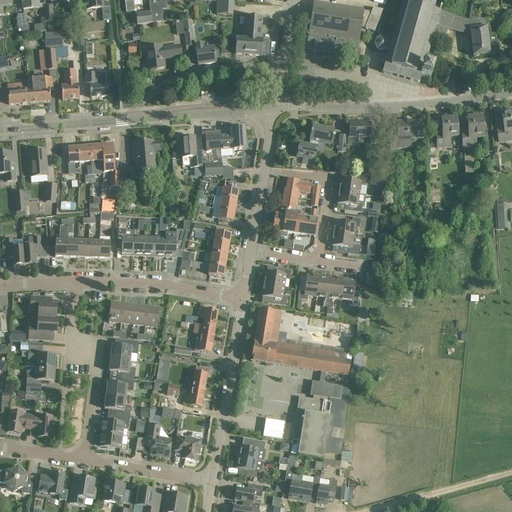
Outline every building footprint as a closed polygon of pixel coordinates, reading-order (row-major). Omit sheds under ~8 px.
[(0,0),(0,17),(4,16),(3,7),(11,6),(10,0),(0,0)] [(21,0),(23,11),(39,9),(38,2),(39,2),(38,0),(21,0)] [(87,2),(85,2),(86,11),(102,9),(110,8),(108,0),(87,0),(87,1),(87,2)] [(124,0),(125,2),(126,12),(134,12),(133,1),(141,0),(124,0)] [(149,0),(150,11),(150,13),(151,24),(163,22),(162,10),(167,10),(165,0),(149,0)] [(420,83),(422,77),(431,79),(434,69),(425,67),(436,26),(453,31),(454,27),(467,31),(470,30),(469,23),(440,14),(441,10),(429,6),(430,2),(428,0),(413,0),(413,2),(407,0),(402,0),(390,44),(386,43),(386,42),(384,40),(380,39),(377,41),(375,45),(376,48),(381,51),(384,49),(389,51),(385,65),(383,72),(420,83)] [(217,2),(216,15),(232,17),(233,3),(217,2)] [(364,13),(364,11),(314,3),(309,33),(308,36),(306,50),(356,58),(358,44),(359,41),(361,29),(366,30),(365,31),(374,35),(383,11),(373,10),(371,15),(364,13)] [(45,20),(45,24),(53,24),(52,7),(44,8),(45,20)] [(137,26),(143,26),(151,24),(150,13),(136,14),(137,26)] [(21,29),(29,28),(29,26),(26,26),(24,15),(17,16),(18,29),(21,29)] [(269,42),(263,41),(260,41),(262,18),(246,17),(245,40),(236,40),(235,55),(268,57),(269,42)] [(177,36),(184,35),(182,21),(175,22),(177,36)] [(469,23),(470,30),(470,31),(473,58),(498,55),(497,43),(488,44),(487,29),(482,29),(481,21),(469,23)] [(193,32),(184,34),(186,47),(195,46),(193,32)] [(83,35),(75,36),(77,49),(84,48),(83,35)] [(62,42),(45,42),(45,50),(62,50),(62,42)] [(198,65),(216,63),(213,48),(202,50),(202,45),(196,45),(197,51),(196,51),(198,65)] [(164,68),(163,60),(180,57),(179,46),(161,49),(161,47),(145,49),(148,71),(164,68)] [(45,52),(47,72),(57,70),(56,60),(55,52),(55,51),(45,52)] [(64,86),(61,87),(62,101),(79,100),(79,99),(78,85),(76,85),(75,72),(63,73),(64,86)] [(97,74),(85,74),(85,85),(90,84),(90,87),(91,99),(108,98),(107,85),(106,85),(105,73),(97,74)] [(33,82),(27,82),(28,91),(29,104),(50,102),(49,90),(53,90),(52,80),(44,81),(43,78),(41,76),(40,75),(37,75),(35,75),(34,77),(33,79),(33,82)] [(7,90),(8,106),(29,104),(28,91),(17,92),(17,89),(7,90)] [(511,141),(511,134),(511,131),(511,113),(502,115),(504,129),(497,130),(499,144),(511,141)] [(475,148),(475,138),(483,138),(481,118),(467,119),(468,133),(462,134),(463,149),(475,148)] [(450,148),(449,138),(457,137),(456,119),(441,120),(442,135),(436,135),(437,149),(450,148)] [(410,149),(410,140),(422,139),(422,121),(397,122),(398,136),(390,137),(390,149),(410,149)] [(378,131),(370,131),(370,124),(349,124),(349,139),(370,138),(370,145),(377,145),(379,143),(378,131)] [(310,145),(317,147),(317,143),(331,146),(334,131),(313,127),(309,142),(310,142),(310,145)] [(205,150),(206,151),(202,152),(203,167),(205,167),(206,178),(223,177),(222,164),(222,165),(221,151),(232,150),(232,151),(246,150),(244,129),(231,129),(231,136),(221,137),(221,131),(203,132),(204,138),(205,138),(205,143),(204,143),(204,150),(205,150)] [(337,153),(345,154),(347,137),(339,136),(337,153)] [(190,166),(190,169),(202,168),(201,153),(196,153),(195,139),(181,140),(183,167),(190,166)] [(134,143),(135,155),(153,154),(154,155),(158,155),(157,151),(161,151),(160,142),(153,143),(152,142),(134,143)] [(317,147),(310,145),(300,143),(297,157),(314,161),(317,147)] [(112,145),(102,146),(103,162),(103,167),(103,173),(115,172),(114,161),(113,161),(112,145)] [(98,167),(97,162),(103,162),(102,146),(90,147),(92,163),(92,168),(93,176),(103,175),(103,173),(103,167),(98,167)] [(79,148),(80,163),(85,163),(92,163),(90,147),(79,148)] [(79,148),(68,149),(69,164),(68,164),(69,175),(74,175),(74,164),(80,163),(79,148)] [(29,165),(30,177),(31,177),(31,184),(47,183),(47,176),(45,151),(28,152),(29,162),(26,162),(27,166),(29,165)] [(0,154),(0,175),(6,175),(6,183),(15,182),(12,154),(0,154)] [(155,169),(154,155),(153,154),(135,155),(136,170),(155,169)] [(473,158),(464,158),(465,175),(474,174),(473,158)] [(176,160),(168,161),(169,178),(177,177),(176,160)] [(288,160),(287,167),(295,168),(296,162),(288,160)] [(339,192),(359,195),(360,186),(365,187),(366,178),(351,176),(351,181),(341,180),(339,192)] [(375,177),(374,186),(384,187),(385,179),(375,177)] [(285,189),(284,196),(297,198),(298,192),(309,194),(311,186),(298,184),(298,182),(288,180),(286,189),(285,189)] [(203,182),(201,192),(207,193),(209,184),(203,182)] [(46,185),(45,203),(56,204),(56,186),(46,185)] [(311,200),(312,200),(318,201),(320,187),(313,186),(311,200)] [(239,191),(224,188),(222,199),(237,201),(239,191)] [(345,205),(344,211),(361,214),(363,204),(358,204),(359,195),(339,192),(337,204),(345,205)] [(24,213),(24,208),(23,193),(15,194),(16,213),(16,218),(24,217),(24,213)] [(199,196),(198,204),(205,205),(206,197),(199,196)] [(284,196),(280,216),(297,218),(298,219),(298,213),(295,213),(297,198),(296,198),(285,196),(284,196)] [(237,201),(222,199),(220,209),(235,212),(237,201)] [(497,225),(507,224),(505,200),(496,201),(497,225)] [(61,203),(61,210),(75,211),(76,204),(61,203)] [(98,205),(89,205),(89,214),(98,214),(98,205)] [(219,216),(218,220),(233,223),(235,213),(220,210),(219,211),(219,216)] [(275,215),(273,231),(279,232),(278,237),(287,239),(287,234),(294,235),(297,218),(280,216),(275,215)] [(315,238),(315,236),(317,222),(300,219),(298,219),(297,219),(294,235),(315,238)] [(335,222),(333,235),(353,237),(354,229),(359,229),(361,220),(353,219),(352,225),(335,222)] [(56,241),(55,258),(66,258),(67,242),(67,233),(67,228),(60,228),(60,241),(56,241)] [(166,239),(165,258),(176,259),(176,258),(182,258),(182,257),(183,254),(189,230),(176,230),(176,232),(166,232),(166,239)] [(132,257),(133,238),(133,232),(118,231),(117,244),(122,244),(121,256),(132,257)] [(231,235),(216,232),(215,238),(208,237),(208,240),(214,241),(214,243),(229,245),(231,235)] [(67,233),(67,242),(66,258),(77,259),(77,242),(72,242),(72,234),(67,233)] [(332,247),(349,249),(348,255),(360,257),(361,247),(352,246),(353,237),(333,235),(332,247)] [(24,257),(24,266),(36,265),(35,255),(41,254),(41,251),(44,251),(43,246),(40,246),(40,238),(33,239),(33,238),(29,239),(29,243),(23,244),(23,248),(24,257)] [(99,238),(99,243),(98,260),(110,260),(110,243),(109,243),(110,238),(99,238)] [(144,238),(133,238),(132,257),(143,257),(144,238)] [(155,238),(144,238),(143,257),(154,258),(155,238)] [(154,258),(165,258),(166,239),(155,238),(154,258)] [(13,267),(24,266),(23,248),(12,249),(12,240),(5,241),(7,257),(13,256),(13,267)] [(77,259),(88,259),(88,243),(77,242),(77,259)] [(88,259),(98,260),(99,243),(88,243),(88,259)] [(229,245),(214,243),(212,254),(227,256),(229,245)] [(227,256),(212,254),(210,265),(225,267),(227,256)] [(203,269),(209,270),(208,275),(223,278),(225,268),(204,264),(203,269)] [(266,273),(264,285),(284,288),(285,280),(290,281),(292,271),(284,270),(283,276),(266,273)] [(317,298),(319,278),(307,276),(305,293),(299,292),(298,300),(307,302),(308,297),(317,298)] [(331,279),(319,278),(317,298),(324,298),(323,308),(327,308),(329,294),(330,287),(331,279)] [(343,281),(331,279),(330,287),(329,294),(327,308),(327,310),(326,315),(332,316),(333,309),(332,309),(333,300),(340,300),(343,281)] [(343,281),(340,300),(349,301),(348,306),(358,308),(359,300),(361,284),(355,283),(355,282),(343,281)] [(264,285),(262,297),(279,300),(278,306),(286,307),(287,298),(282,297),(284,288),(264,285)] [(38,312),(38,319),(58,320),(56,320),(57,306),(51,306),(51,299),(31,300),(30,311),(38,312)] [(123,304),(111,303),(108,323),(120,324),(123,304)] [(135,306),(123,304),(120,324),(132,326),(135,306)] [(147,307),(135,306),(132,326),(145,327),(147,307)] [(159,309),(147,307),(145,327),(157,329),(159,309)] [(205,320),(204,327),(215,329),(218,312),(200,309),(198,319),(205,320)] [(310,395),(314,396),(313,400),(299,398),(293,439),(300,441),(298,455),(323,459),(324,453),(330,417),(334,418),(337,400),(340,400),(342,387),(323,384),(325,373),(349,377),(353,355),(347,354),(348,350),(278,339),(282,314),(260,311),(252,362),(321,373),(320,383),(312,382),(310,395)] [(58,320),(38,319),(37,327),(29,327),(28,340),(54,342),(55,334),(57,334),(58,320)] [(204,327),(195,325),(193,334),(200,335),(199,340),(195,339),(194,350),(211,353),(215,329),(204,327)] [(11,333),(10,342),(18,343),(23,343),(23,334),(18,333),(11,333)] [(112,346),(110,359),(130,362),(130,355),(137,356),(139,344),(125,342),(124,348),(114,347),(112,346)] [(21,343),(20,351),(29,352),(28,360),(38,361),(37,369),(55,370),(55,357),(51,357),(52,354),(43,354),(44,344),(29,343),(29,344),(21,343)] [(0,345),(0,354),(7,355),(8,347),(0,345)] [(175,348),(174,354),(190,357),(191,350),(175,348)] [(356,353),(352,369),(360,371),(363,355),(356,353)] [(110,359),(109,372),(111,372),(117,373),(117,379),(134,381),(135,369),(129,369),(129,367),(130,362),(110,359)] [(196,368),(193,390),(204,392),(207,370),(196,368)] [(28,375),(26,393),(41,394),(42,385),(51,386),(51,383),(54,383),(55,370),(37,369),(37,376),(28,375)] [(158,370),(156,382),(167,384),(169,372),(158,370)] [(107,384),(106,397),(125,399),(126,392),(133,393),(134,381),(117,379),(116,385),(109,384),(107,384)] [(178,398),(180,388),(169,386),(165,385),(155,383),(154,391),(167,393),(167,396),(178,398)] [(330,417),(324,453),(341,455),(342,441),(330,439),(332,428),(344,430),(350,389),(342,387),(340,400),(337,400),(334,418),(330,417)] [(201,409),(204,392),(193,390),(192,396),(185,395),(183,406),(201,409)] [(2,394),(1,404),(9,405),(10,395),(2,394)] [(106,397),(104,410),(108,410),(116,411),(115,417),(129,419),(131,407),(124,407),(124,405),(125,399),(106,397)] [(142,409),(140,418),(147,420),(149,410),(142,409)] [(31,429),(33,416),(23,414),(23,413),(10,411),(7,432),(20,434),(21,427),(31,429)] [(38,416),(33,416),(31,429),(38,430),(37,436),(50,437),(52,416),(38,416)] [(103,422),(101,435),(121,437),(121,430),(128,430),(129,419),(115,417),(114,423),(106,422),(103,422)] [(137,422),(136,428),(138,431),(146,432),(147,424),(137,422)] [(145,440),(144,446),(151,447),(149,456),(168,459),(171,441),(158,438),(160,427),(148,425),(145,440)] [(192,436),(191,441),(177,439),(174,452),(182,453),(181,459),(197,461),(199,449),(205,449),(206,444),(201,443),(202,437),(200,435),(194,434),(192,436)] [(100,445),(100,448),(119,450),(119,451),(126,452),(126,446),(120,445),(120,443),(121,437),(101,435),(100,445)] [(137,439),(135,451),(143,452),(144,446),(145,440),(137,439)] [(240,447),(238,458),(256,461),(262,462),(263,462),(265,451),(264,451),(265,443),(243,439),(242,448),(240,447)] [(351,462),(352,453),(341,452),(341,461),(351,462)] [(256,461),(238,458),(236,469),(246,471),(245,476),(257,478),(258,473),(260,470),(262,462),(256,461)] [(288,499),(299,501),(302,482),(303,477),(292,475),(294,465),(288,464),(287,468),(286,473),(284,485),(290,486),(288,499)] [(0,471),(0,483),(8,485),(15,490),(20,488),(22,494),(31,496),(32,494),(34,479),(34,477),(30,477),(30,476),(28,474),(18,467),(7,471),(6,473),(0,471)] [(41,477),(39,491),(60,494),(59,501),(66,502),(67,492),(62,491),(62,490),(64,475),(52,474),(52,477),(52,478),(41,477)] [(303,477),(302,482),(299,501),(310,503),(312,492),(318,493),(319,485),(320,480),(303,477)] [(73,487),(70,505),(85,506),(87,497),(95,498),(96,490),(93,489),(93,488),(95,480),(80,478),(78,487),(73,487)] [(320,480),(319,485),(318,493),(316,504),(327,506),(327,503),(333,504),(337,482),(320,480)] [(103,497),(102,502),(122,505),(123,500),(125,485),(105,482),(103,497)] [(277,483),(275,492),(282,494),(284,484),(277,483)] [(235,501),(245,502),(253,504),(254,498),(261,499),(263,488),(249,485),(248,491),(237,489),(235,501)] [(340,497),(340,501),(346,502),(348,490),(341,489),(340,497)] [(139,490),(137,504),(144,505),(143,511),(157,511),(160,498),(153,497),(153,494),(154,492),(139,490)] [(162,511),(185,511),(188,498),(172,495),(172,498),(165,497),(162,511)] [(273,498),(272,507),(280,508),(281,499),(273,498)] [(258,511),(260,505),(253,504),(245,502),(244,508),(233,506),(232,511),(258,511)]
